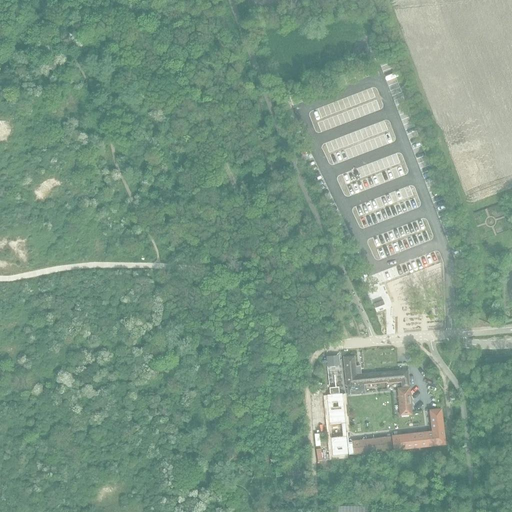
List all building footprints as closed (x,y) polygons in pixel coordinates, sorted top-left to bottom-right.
[(136,15),(141,11),(137,7),(132,11),(136,15)] [(401,382),(402,389),(410,388),(410,386),(409,386),(408,369),(358,374),(358,372),(356,372),(354,355),(344,356),(346,386),(387,382),(387,383),(401,382)] [(410,391),(410,388),(402,389),(397,389),(400,415),(412,414),(410,391)] [(330,393),(325,394),(333,456),(349,454),(342,392),(339,392),(330,393)] [(392,436),(392,437),(394,449),(419,446),(444,443),(440,409),(430,410),(433,431),(392,436)] [(354,453),(394,449),(392,437),(373,439),(374,441),(366,442),(366,440),(353,442),(354,453)]
